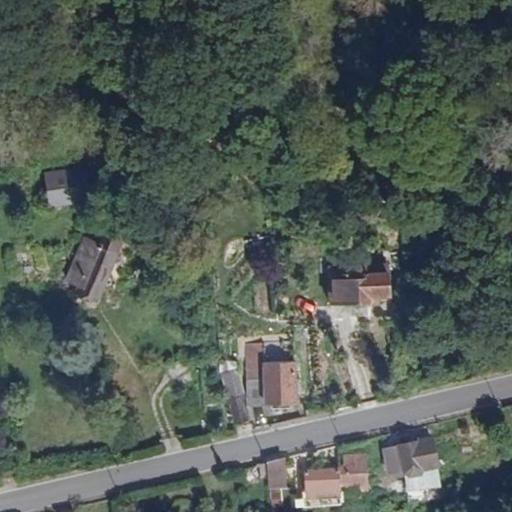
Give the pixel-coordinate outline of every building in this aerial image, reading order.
[(82,176),(84,196),(91,196),(89,174),(82,176)] [(71,210),(85,208),(84,196),(82,176),(43,180),(47,212),(71,210)] [(95,283),(116,292),(139,236),(116,228),(110,242),(103,240),(92,267),(100,272),(95,283)] [(369,263),(351,265),(350,275),(338,275),(339,305),(386,301),(385,295),(394,293),(393,272),(370,273),(369,263)] [(289,385),(288,412),(318,410),(317,373),(287,373),(287,352),(269,352),(271,385),(289,385)] [(258,431),(273,430),(265,378),(250,380),(258,431)] [(273,412),(288,412),(289,385),(271,385),(273,412)] [(430,447),(404,451),(404,480),(431,478),(430,447)] [(349,470),(345,471),(346,495),(346,497),(369,496),(368,462),(349,464),(349,470)] [(291,491),(291,463),(273,467),(275,491),(291,491)] [(346,495),(345,471),(309,475),(309,505),(324,503),(324,498),(346,495)]
